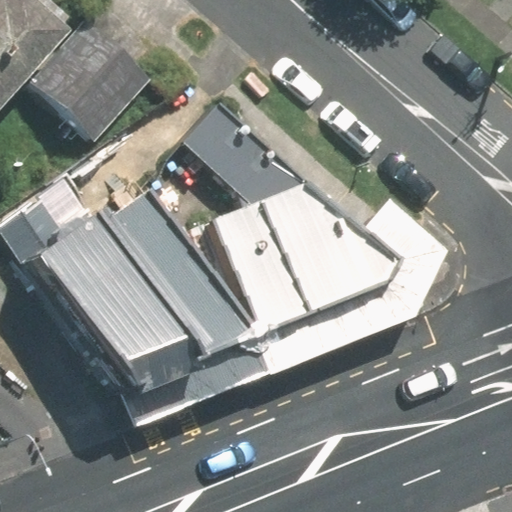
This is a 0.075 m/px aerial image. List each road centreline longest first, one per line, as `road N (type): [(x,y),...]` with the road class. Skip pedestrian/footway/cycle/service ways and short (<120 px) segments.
road 1 (secondary): [(511,382),(184,511)]
road 2 (residential): [(278,0),(511,207)]
